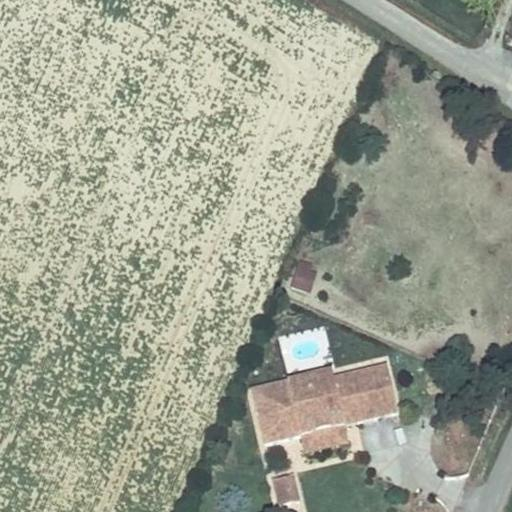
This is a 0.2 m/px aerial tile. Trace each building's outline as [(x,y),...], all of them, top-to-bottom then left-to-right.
[(291,295),(315,291),(312,266),(287,269),(291,295)] [(336,406),(334,397),(329,385),(252,406),(265,459),(302,450),(343,441),(342,431),(357,426),(361,437),(396,428),(385,383),(349,393),(352,403),(336,406)] [(349,393),(334,397),(336,406),(352,403),(349,393)] [(343,441),(361,437),(357,426),(342,431),(343,441)] [(343,441),(302,450),(308,466),(347,455),(343,441)] [(300,511),(296,491),(288,493),(291,511),(300,511)] [(291,511),(288,493),(275,496),(279,511),(291,511)]
